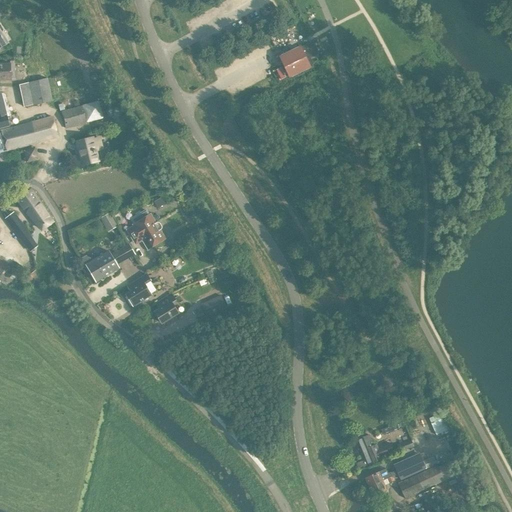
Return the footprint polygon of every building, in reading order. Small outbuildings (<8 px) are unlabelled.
[(0,48),(9,43),(0,28),(0,48)] [(279,56),(280,59),(286,71),(288,75),(289,78),(311,68),(311,67),(310,65),(313,64),(310,58),(319,54),(313,41),(301,47),(301,46),(279,56)] [(11,64),(0,64),(0,80),(11,80),(11,64)] [(55,76),(49,78),(52,89),(58,88),(55,76)] [(24,107),(33,105),(33,106),(52,101),(47,78),(28,83),(19,85),(24,107)] [(2,93),(0,93),(0,128),(10,126),(2,93)] [(65,128),(86,123),(103,119),(99,101),(80,105),(81,107),(61,112),(65,128)] [(0,152),(58,138),(53,117),(0,130),(0,152)] [(101,149),(99,138),(93,140),(92,138),(77,142),(82,165),(98,161),(96,152),(96,150),(101,149)] [(24,149),(28,162),(40,158),(37,146),(24,149)] [(146,146),(132,149),(135,161),(149,158),(146,146)] [(31,189),(17,199),(24,210),(27,208),(29,211),(26,213),(33,223),(34,222),(43,230),(53,222),(31,189)] [(172,189),(166,192),(170,201),(177,199),(172,189)] [(14,213),(6,219),(24,244),(32,238),(24,226),(14,213)] [(165,239),(160,230),(161,229),(161,227),(159,223),(157,223),(156,223),(150,213),(132,223),(134,226),(127,230),(135,244),(142,240),(147,249),(165,239)] [(117,265),(135,255),(129,243),(111,254),(109,251),(92,260),(91,258),(88,257),(86,255),(82,258),(81,261),(82,264),(86,265),(96,282),(119,269),(117,265)] [(226,257),(218,262),(223,270),(231,265),(226,257)] [(147,274),(128,286),(131,291),(126,294),(133,306),(152,295),(145,284),(151,280),(147,274)] [(177,298),(175,299),(172,293),(156,303),(159,308),(154,311),(162,324),(179,313),(184,310),(177,298)] [(226,307),(221,295),(201,304),(206,316),(226,307)] [(400,416),(391,419),(395,430),(405,426),(400,416)] [(436,433),(448,429),(444,417),(432,421),(436,433)] [(378,449),(376,444),(373,445),(369,435),(357,439),(364,457),(365,456),(366,459),(356,463),(358,469),(382,459),(381,457),(394,452),(391,444),(378,449)] [(410,440),(397,446),(400,452),(413,447),(410,440)] [(419,454),(394,465),(396,469),(398,473),(401,480),(437,464),(434,457),(433,456),(422,461),(419,454)] [(455,476),(470,469),(463,455),(438,467),(437,465),(398,483),(404,498),(423,490),(454,475),(455,476)] [(378,471),(364,477),(368,487),(392,476),(390,472),(388,473),(386,468),(378,471)] [(392,476),(368,487),(373,496),(387,490),(385,485),(389,483),(395,480),(394,479),(393,476),(392,476)]
